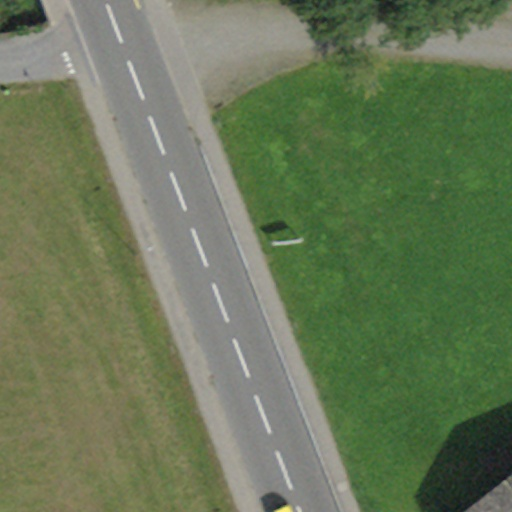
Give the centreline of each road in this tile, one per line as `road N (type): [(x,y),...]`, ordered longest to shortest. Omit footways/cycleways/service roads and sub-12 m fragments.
road 1 (primary): [(121,42),(305,511)]
road 2 (unclassified): [(0,61),(121,42)]
